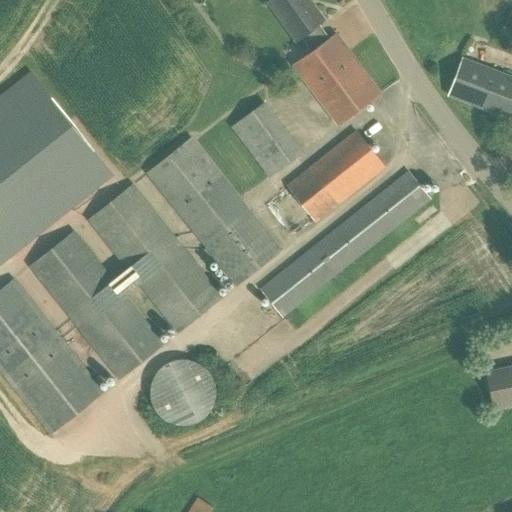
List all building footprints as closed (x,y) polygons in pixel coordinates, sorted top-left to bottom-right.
[(308,7),(303,0),(270,0),(268,2),(296,41),(301,38),(311,51),(291,65),(337,127),(382,93),(336,33),(329,38),(319,25),(323,21),(311,5),(308,7)] [(511,121),(511,76),(463,57),(448,97),(511,121)] [(31,72),(0,95),(0,264),(113,175),(31,72)] [(269,179),(302,153),(264,102),(230,127),(269,179)] [(315,223),(385,168),(356,130),(286,186),(315,223)] [(236,287),(282,250),(192,137),(146,174),(236,287)] [(282,319),(431,200),(408,171),(259,289),(282,319)] [(177,334),(223,297),(133,184),(87,220),(177,334)] [(119,380),(164,344),(74,230),(28,267),(119,380)] [(0,371),(49,433),(102,391),(13,279),(0,289),(0,371)] [(183,425),(187,425),(193,424),(197,422),(200,421),(204,418),(206,416),(208,414),(210,411),(213,405),(215,401),(215,398),(216,395),(216,391),(216,387),(215,384),(213,380),(212,377),(209,373),(207,370),(204,367),(201,365),(197,363),(192,361),(187,360),(182,360),(177,360),(171,362),(166,365),(162,367),(159,369),(157,372),(154,376),(153,379),(151,383),(150,390),(150,396),(151,401),(152,404),(153,406),(154,409),(156,412),(158,414),(160,417),(165,421),(168,422),(173,424),(176,425),(183,425)] [(511,368),(484,375),(492,410),(511,406),(511,368)] [(197,498),(187,511),(209,511),(212,508),(197,498)]
